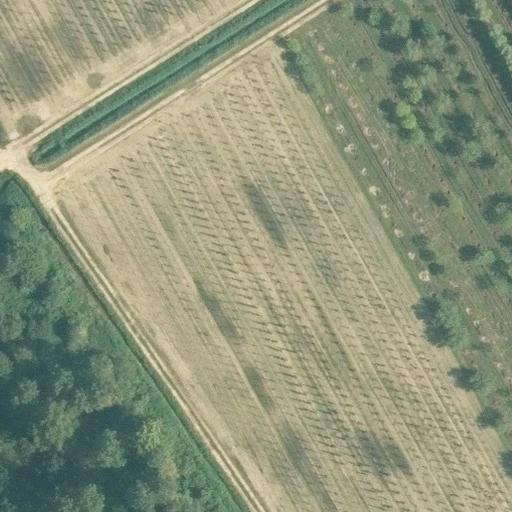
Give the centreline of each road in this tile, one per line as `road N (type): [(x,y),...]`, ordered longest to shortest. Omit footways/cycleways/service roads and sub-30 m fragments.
road 1 (track): [(14,148),(263,511)]
road 2 (track): [(35,184),(324,0)]
road 3 (track): [(248,0),(0,157)]
